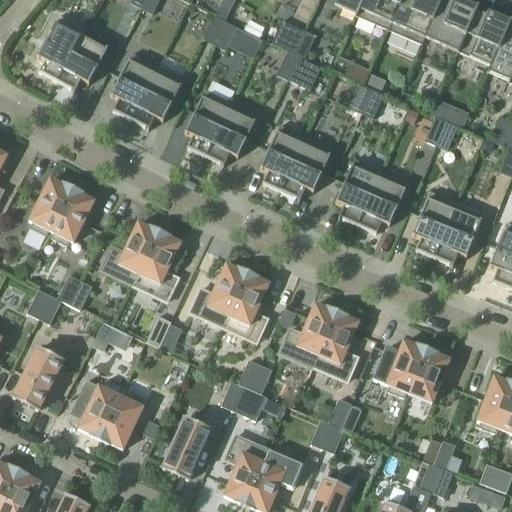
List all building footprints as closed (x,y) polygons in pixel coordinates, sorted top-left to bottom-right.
[(132,0),(129,7),(140,12),(146,0),(132,0)] [(146,0),(140,12),(151,18),(160,0),(146,0)] [(353,20),(354,20),(362,0),(336,0),(333,8),(354,17),(353,20)] [(386,34),(387,34),(401,0),(362,0),(354,20),(355,20),(386,34)] [(419,48),(420,49),(440,0),(401,0),(387,34),(388,35),(388,34),(419,48)] [(455,55),(456,56),(476,10),(475,10),(473,14),(442,0),(441,0),(440,0),(420,49),(421,49),(424,41),(455,55)] [(224,23),(228,14),(219,9),(214,18),(224,23)] [(486,76),(509,24),(508,24),(506,28),(475,15),(477,10),(476,10),(456,56),(457,56),(457,55),(489,69),(486,76)] [(37,76),(56,86),(84,33),(58,19),(45,44),(44,44),(44,45),(36,60),(35,61),(43,65),(37,76)] [(202,43),(213,49),(225,25),(213,20),(202,43)] [(270,47),(286,55),(290,56),(301,33),(281,23),(270,47)] [(509,24),(486,76),(487,77),(488,75),(507,84),(507,85),(508,86),(511,76),(511,30),(508,29),(510,25),(509,24)] [(225,25),(213,49),(224,54),(236,31),(225,25)] [(84,33),(56,86),(72,94),(71,96),(73,96),(79,84),(87,88),(88,87),(87,87),(95,72),(96,72),(97,71),(96,71),(106,52),(105,51),(104,53),(81,40),(84,33)] [(290,56),(298,60),(301,62),(312,38),(301,33),(290,56)] [(275,78),(286,84),(298,60),(290,56),(286,55),(275,78)] [(111,115),(130,124),(157,70),(131,57),(118,82),(117,83),(118,83),(110,99),(109,98),(109,99),(117,104),(111,115)] [(298,60),(286,84),(309,94),(320,71),(301,62),(298,60)] [(343,81),(360,89),(363,90),(369,75),(350,66),(343,81)] [(157,70),(130,124),(146,132),(146,133),(147,134),(153,122),(162,126),(162,125),(169,109),(170,110),(170,109),(170,108),(183,82),(182,81),(181,83),(157,70)] [(380,96),(384,86),(370,80),(366,90),(380,96)] [(349,112),(361,117),(371,94),(360,89),(349,112)] [(186,152),(204,161),(231,107),(204,94),(192,119),(191,120),(184,136),(184,135),(183,137),(191,141),(186,152)] [(371,94),(361,117),(372,122),(382,98),(371,94)] [(401,96),(397,105),(408,110),(412,100),(401,96)] [(231,107),(204,161),(221,169),(222,168),(223,168),(228,158),(236,162),(237,161),(236,161),(244,145),(244,146),(245,145),(245,144),(257,118),(256,117),(255,119),(231,107)] [(413,127),(417,117),(408,113),(404,123),(413,127)] [(457,113),(451,128),(457,130),(462,133),(468,118),(457,113)] [(488,143),(500,148),(509,124),(498,119),(488,143)] [(424,145),(435,149),(445,126),(434,121),(424,145)] [(500,148),(508,151),(511,153),(511,150),(511,124),(509,124),(500,148)] [(445,126),(435,149),(446,154),(457,130),(451,128),(445,126)] [(261,187),(280,196),(305,141),(278,129),(267,154),(266,154),(266,156),(259,171),(258,172),(266,176),(261,187)] [(305,141),(280,196),(297,203),(296,205),(298,205),(304,193),(312,197),(312,195),(319,180),(320,179),(332,152),(330,151),(330,153),(305,141)] [(485,155),(489,153),(491,147),(481,144),(478,152),(485,155)] [(499,176),(510,180),(511,175),(511,153),(508,151),(499,176)] [(339,222),(356,229),(380,174),(355,163),(355,162),(354,161),(342,188),(341,189),(342,190),(335,205),(334,205),(334,206),(342,210),(337,223),(338,223),(339,222)] [(380,174),(356,229),(375,238),(380,226),(388,230),(389,229),(388,228),(395,213),(396,212),(407,186),(380,174)] [(47,234),(50,235),(71,193),(62,188),(62,189),(49,182),(28,224),(32,226),(29,231),(45,239),(47,234)] [(71,193),(50,235),(53,237),(50,241),(66,249),(68,245),(72,247),(93,205),(80,198),(80,197),(71,193)] [(414,254),(433,262),(455,206),(428,195),(418,221),(417,222),(418,222),(411,238),(410,239),(419,243),(414,254)] [(455,206),(433,262),(450,269),(450,270),(451,271),(456,258),(465,261),(465,260),(471,244),(472,244),(472,243),(483,216),(481,215),(481,217),(455,206)] [(100,274),(132,290),(157,239),(153,237),(154,234),(137,226),(122,256),(111,251),(100,274)] [(491,285),(510,293),(511,287),(511,228),(505,226),(495,252),(494,252),(494,253),(494,254),(488,269),(487,270),(496,274),(491,285)] [(157,239),(132,290),(165,305),(176,282),(165,277),(179,246),(163,239),(162,241),(157,239)] [(189,316),(222,331),(245,280),(241,278),(242,275),(225,267),(211,298),(199,293),(189,316)] [(56,302),(68,308),(79,284),(68,278),(56,302)] [(245,280),(222,331),(255,346),(265,323),(254,318),(268,287),(252,280),(250,282),(245,280)] [(79,284),(68,308),(79,313),(91,290),(79,284)] [(26,316),(37,322),(49,299),(37,293),(26,316)] [(49,299),(37,322),(48,328),(60,305),(49,299)] [(279,357),(312,371),(334,319),(330,317),(331,314),(314,307),(301,338),(289,333),(279,357)] [(284,313),(279,324),(288,328),(293,317),(284,313)] [(170,325),(157,319),(145,345),(158,351),(169,327),(170,325)] [(334,319),(312,371),(345,385),(355,362),(344,357),(357,326),(341,319),(340,321),(334,319)] [(103,326),(92,349),(103,354),(107,346),(123,353),(130,339),(103,326)] [(169,327),(158,351),(169,357),(180,333),(169,327)] [(385,350),(372,383),(385,388),(389,390),(387,394),(403,401),(405,396),(408,397),(426,353),(416,349),(416,350),(402,344),(398,356),(385,350)] [(60,359),(42,349),(39,354),(35,353),(13,397),(39,410),(62,366),(58,364),(60,359)] [(426,353),(408,397),(431,407),(448,363),(435,358),(435,357),(426,353)] [(237,387),(248,393),(259,368),(247,363),(237,387)] [(259,368),(248,393),(260,398),(270,373),(259,368)] [(496,432),(499,433),(511,399),(511,386),(507,384),(506,385),(493,380),(476,424),(480,426),(478,430),(495,437),(496,432)] [(85,384),(70,416),(82,421),(77,432),(100,442),(120,400),(117,399),(121,390),(105,383),(101,392),(85,384)] [(220,410),(232,415),(243,391),(230,386),(220,410)] [(120,400),(100,442),(122,453),(142,411),(146,402),(124,391),(120,400)] [(243,391),(232,415),(255,425),(265,401),(243,391)] [(511,399),(499,433),(511,437),(511,399)] [(338,402),(327,427),(339,431),(349,407),(338,402)] [(340,432),(351,436),(360,414),(349,410),(340,432)] [(163,468),(189,480),(210,435),(183,423),(163,468)] [(309,448),(321,453),(331,428),(319,423),(309,448)] [(148,424),(142,436),(154,442),(160,430),(148,424)] [(331,428),(321,453),(332,458),(342,433),(331,428)] [(241,504),(245,506),(268,454),(234,440),(224,463),(236,468),(223,499),(240,506),(241,504)] [(421,465),(433,469),(441,447),(430,442),(421,465)] [(441,447),(433,469),(444,474),(454,449),(442,444),(441,447)] [(268,454),(245,506),(250,508),(249,510),(252,511),(268,511),(279,487),(291,492),(301,469),(268,454)] [(415,491),(427,495),(436,471),(424,466),(415,491)] [(0,509),(16,476),(0,467),(0,509)] [(499,473),(486,468),(479,487),(499,495),(505,497),(510,483),(497,478),(499,473)] [(436,471),(427,495),(438,500),(448,475),(436,471)] [(16,476),(0,509),(0,511),(26,511),(39,487),(16,476)] [(339,511),(347,493),(348,493),(349,492),(323,481),(322,482),(323,483),(310,511),(339,511)] [(493,497),(488,509),(496,511),(500,511),(504,502),(493,497)] [(86,511),(87,511),(88,511),(89,510),(63,498),(62,500),(64,500),(57,511),(86,511)]
